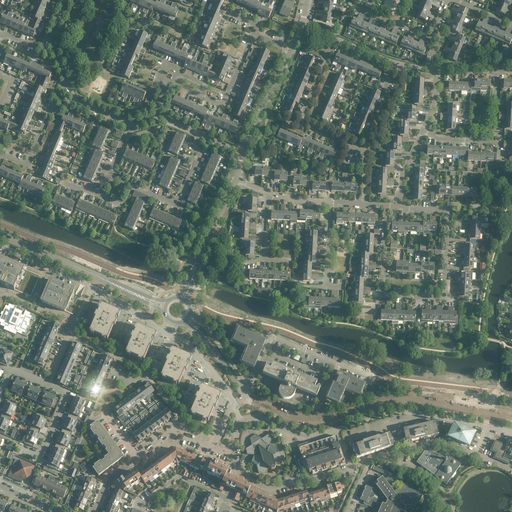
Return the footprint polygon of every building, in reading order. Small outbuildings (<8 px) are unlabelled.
[(143,0),(137,0),(134,8),(136,9),(138,5),(141,6),(143,0)] [(144,8),(143,12),(145,13),(150,1),(147,0),(143,0),(141,6),(144,8)] [(160,0),(160,2),(156,1),(155,3),(153,9),(159,11),(163,0),(160,0)] [(164,4),(166,0),(165,0),(163,0),(159,11),(164,13),(167,6),(164,4)] [(224,10),(225,8),(221,6),(222,3),(215,0),(214,0),(212,5),(224,10)] [(253,0),(250,0),(247,6),(253,9),(256,0),(254,0),(253,0)] [(261,6),(262,4),(258,2),(259,0),(256,0),(253,9),(258,11),(261,6)] [(285,0),(283,7),(291,10),(294,4),(290,2),(285,0)] [(425,0),(424,0),(422,5),(430,9),(432,6),(438,8),(439,6),(425,0)] [(500,6),(511,11),(511,8),(509,7),(510,4),(502,0),(500,6)] [(149,10),(152,11),(153,9),(155,3),(150,1),(145,13),(147,14),(149,10)] [(323,8),(332,10),(333,4),(318,1),(317,4),(324,5),(323,8)] [(34,5),(46,11),(49,5),(41,2),(40,5),(35,3),(34,5)] [(173,3),(171,7),(167,6),(164,13),(170,16),(175,4),(173,3)] [(175,9),(177,5),(175,4),(170,16),(175,18),(179,11),(175,9)] [(268,4),(266,4),(264,8),(261,6),(258,11),(257,14),(263,16),(268,4)] [(272,11),(268,10),(270,5),(268,4),(263,16),(268,18),(272,11)] [(36,13),(44,16),(46,11),(34,5),(34,8),(38,9),(36,13)] [(213,12),(215,13),(218,14),(219,10),(223,12),(224,10),(212,5),(210,11),(212,11),(213,12)] [(422,5),(420,11),(434,17),(435,15),(429,12),(430,9),(422,5)] [(511,11),(500,6),(497,12),(505,16),(507,12),(511,14),(511,11)] [(291,10),(283,7),(280,14),(288,17),(291,10)] [(452,8),(451,10),(465,16),(468,11),(460,7),(458,10),(452,8)] [(455,18),(463,22),(465,16),(451,10),(450,12),(456,15),(455,18)] [(434,17),(420,11),(417,17),(425,20),(427,17),(433,20),(434,17)] [(0,22),(6,25),(11,14),(8,13),(7,17),(3,15),(0,22)] [(28,13),(27,15),(30,16),(30,17),(34,18),(34,19),(36,19),(42,22),(44,16),(36,13),(35,16),(31,14),(31,15),(28,13)] [(224,23),(225,21),(221,19),(223,16),(218,14),(215,13),(213,18),(224,23)] [(329,22),(331,16),(315,13),(315,16),(321,17),(321,21),(329,22)] [(353,18),(350,26),(355,29),(362,14),(359,13),(357,20),(353,18)] [(11,14),(6,25),(11,27),(14,20),(11,18),(13,14),(11,14)] [(361,22),(364,15),(362,14),(355,29),(361,31),(365,23),(361,22)] [(14,20),(11,27),(17,30),(22,18),(20,17),(18,21),(14,20)] [(481,33),(487,18),(484,17),(482,23),(478,22),(475,30),(481,33)] [(22,32),(25,24),(22,23),(24,19),(22,18),(17,30),(22,32)] [(218,27),(219,24),(223,25),(224,23),(213,18),(210,24),(218,27)] [(371,18),(368,24),(365,23),(361,31),(367,34),(373,19),(371,18)] [(446,21),(460,28),(463,22),(455,18),(453,22),(447,19),(446,21)] [(486,35),(490,27),(487,26),(489,19),(487,18),(481,33),(486,35)] [(33,26),(32,30),(37,33),(42,22),(36,19),(33,26)] [(373,26),(375,20),(373,19),(367,34),(373,36),(376,28),(373,26)] [(446,21),(445,24),(451,26),(450,30),(458,33),(459,34),(460,34),(463,29),(460,28),(446,21)] [(210,24),(206,22),(205,24),(209,26),(208,29),(215,33),(218,27),(210,24)] [(492,38),(498,23),(496,22),(493,28),(490,27),(486,35),(492,38)] [(382,23),(379,29),(376,28),(373,36),(378,39),(384,24),(382,23)] [(498,40),(501,32),(498,30),(500,24),(498,23),(492,38),(498,40)] [(384,31),(386,28),(387,25),(384,24),(378,39),(384,41),(388,33),(384,31)] [(37,33),(32,30),(33,26),(31,25),(30,29),(27,34),(33,37),(34,35),(36,36),(37,33)] [(498,40),(503,43),(509,28),(507,27),(504,33),(501,32),(498,40)] [(393,28),(392,31),(391,34),(388,33),(384,41),(390,43),(396,29),(393,28)] [(509,28),(503,43),(509,45),(511,38),(511,36),(509,35),(511,29),(509,28)] [(200,31),(199,32),(200,32),(201,33),(213,38),(215,33),(208,29),(206,33),(202,31),(201,31),(200,31)] [(396,36),(398,30),(396,29),(390,43),(396,46),(399,38),(396,36)] [(147,34),(140,31),(137,37),(149,42),(150,40),(146,38),(147,34)] [(200,32),(199,34),(200,35),(205,37),(203,40),(211,44),(213,38),(201,33),(200,32)] [(406,48),(412,34),(409,33),(409,34),(406,32),(405,34),(408,35),(407,39),(404,38),(404,37),(403,37),(400,46),(406,48)] [(412,34),(406,48),(411,51),(415,42),(412,41),(414,35),(412,34)] [(449,36),(448,38),(463,44),(465,39),(457,35),(455,39),(449,36)] [(153,40),(152,42),(155,43),(153,48),(158,50),(163,39),(162,38),(158,36),(156,40),(156,41),(153,40)] [(143,46),(144,42),(148,44),(149,42),(137,37),(135,42),(143,46)] [(415,42),(411,51),(417,53),(423,39),(421,38),(418,44),(415,42)] [(453,43),(452,47),(460,50),(463,44),(448,38),(447,41),(453,43)] [(167,45),(164,44),(166,40),(163,39),(158,50),(164,53),(167,45)] [(426,40),(423,39),(417,53),(423,55),(426,47),(423,46),(426,40)] [(203,40),(202,44),(198,42),(197,44),(208,49),(211,44),(203,40)] [(144,53),(145,51),(141,49),(143,46),(135,42),(133,48),(144,53)] [(174,44),(172,43),(171,47),(167,45),(164,53),(169,55),(174,44)] [(178,50),(175,48),(177,45),(174,44),(169,55),(175,57),(178,50)] [(178,50),(175,57),(180,60),(185,48),(186,46),(185,45),(184,47),(182,51),(178,50)] [(444,47),(443,50),(458,56),(460,50),(452,47),(451,50),(444,47)] [(130,53),(135,56),(138,57),(139,53),(144,55),(144,53),(133,48),(130,53)] [(186,62),(187,60),(189,55),(186,53),(188,49),(185,48),(180,60),(186,62)] [(267,58),(270,52),(262,49),(260,55),(267,58)] [(130,53),(124,50),(123,53),(127,54),(126,58),(133,61),(135,56),(130,53)] [(458,56),(443,50),(442,52),(448,55),(447,58),(455,62),(458,56)] [(4,56),(1,61),(4,62),(9,65),(13,57),(7,54),(6,57),(4,56)] [(301,56),(300,58),(303,60),(304,57),(306,58),(304,61),(312,64),(314,59),(303,54),(302,56),(301,56)] [(337,54),(334,61),(337,63),(335,67),(334,71),(336,72),(337,68),(342,56),(337,54)] [(235,60),(227,57),(223,55),(222,58),(226,59),(224,63),(232,66),(235,60)] [(257,60),(265,63),(267,58),(260,55),(257,60)] [(337,68),(336,72),(338,73),(340,69),(341,65),(345,66),(348,58),(342,56),(337,68)] [(9,65),(15,67),(18,59),(13,57),(9,65)] [(194,58),(192,57),(190,61),(187,60),(186,62),(184,67),(189,69),(194,58)] [(124,61),(120,59),(119,62),(124,63),(124,64),(126,64),(131,67),(131,66),(133,61),(126,58),(124,61)] [(198,64),(195,63),(196,59),(194,58),(189,69),(195,72),(198,64)] [(346,72),(345,76),(347,76),(348,73),(353,61),(348,58),(345,66),(348,68),(346,72)] [(18,59),(15,67),(20,69),(24,62),(18,59)] [(198,64),(195,72),(200,74),(205,62),(206,61),(207,59),(205,59),(203,62),(202,66),(198,64)] [(255,66),(262,69),(265,63),(257,60),(255,66)] [(30,71),(29,75),(31,76),(36,64),(30,61),(29,64),(27,69),(30,71)] [(205,62),(200,74),(206,76),(208,71),(209,69),(206,68),(208,63),(208,61),(206,61),(205,62)] [(303,64),(299,63),(298,65),(302,67),(304,68),(310,70),(312,64),(304,61),(303,64)] [(359,63),(353,61),(348,73),(351,74),(352,69),(356,71),(357,68),(359,63)] [(366,63),(360,61),(359,63),(357,68),(360,70),(358,74),(361,75),(366,63)] [(20,69),(26,72),(27,69),(29,64),(24,62),(20,69)] [(224,63),(223,66),(219,64),(218,67),(222,68),(230,72),(232,66),(224,63)] [(371,65),(366,63),(361,75),(363,76),(364,72),(368,73),(371,65)] [(33,77),(35,72),(38,74),(41,66),(36,64),(31,76),(33,77)] [(131,67),(126,64),(123,70),(131,73),(133,68),(131,66),(131,67)] [(371,65),(368,73),(373,75),(377,68),(371,65)] [(255,66),(252,71),(260,75),(262,69),(255,66)] [(310,76),(312,71),(310,70),(304,68),(302,73),(310,76)] [(379,78),(382,70),(377,68),(373,75),(379,78)] [(123,70),(122,73),(118,72),(117,74),(128,79),(131,73),(123,70)] [(250,70),(247,76),(255,79),(257,76),(259,77),(263,79),(264,76),(260,75),(252,71),(250,70)] [(46,77),(51,79),(52,76),(51,76),(51,74),(46,71),(42,80),(44,81),(46,77)] [(208,71),(206,76),(217,81),(219,76),(215,74),(208,71)] [(217,81),(220,82),(221,81),(223,82),(225,76),(216,72),(215,74),(219,76),(217,81)] [(307,82),(310,76),(302,73),(301,76),(296,75),(296,77),(307,82)] [(344,77),(337,74),(334,80),(342,83),(344,77)] [(257,86),(258,84),(254,83),(255,79),(247,76),(245,82),(257,86)] [(425,76),(418,76),(418,79),(416,79),(415,86),(423,86),(423,82),(425,82),(425,76)] [(37,86),(38,87),(46,90),(51,79),(46,77),(44,81),(42,86),(38,84),(37,86)] [(305,87),(307,82),(296,77),(295,79),(299,81),(297,84),(305,87)] [(471,85),(471,90),(480,91),(480,88),(481,80),(477,80),(477,79),(471,79),(471,83),(471,85)] [(484,79),(484,80),(481,80),(480,88),(487,89),(487,86),(490,86),(490,80),(484,79)] [(506,79),(500,79),(500,85),(503,86),(503,88),(510,89),(510,81),(506,80),(506,79)] [(332,85),(340,88),(342,83),(334,80),(332,85)] [(449,81),(446,81),(445,88),(448,88),(448,91),(455,91),(455,82),(453,82),(453,83),(449,83),(449,81)] [(250,90),(252,87),(256,89),(257,86),(245,82),(243,87),(250,90)] [(470,93),(471,85),(471,83),(465,82),(465,83),(461,83),(461,91),(467,92),(467,93),(470,93)] [(124,93),(122,97),(124,98),(129,86),(123,84),(120,91),(124,93)] [(303,93),(305,87),(297,84),(296,88),(292,86),(291,88),(303,93)] [(330,91),(337,94),(340,88),(332,85),(330,91)] [(126,99),(128,95),(131,96),(135,89),(129,86),(124,98),(126,99)] [(36,92),(44,96),(46,90),(38,87),(36,92)] [(240,92),(243,93),(248,96),(250,90),(243,87),(240,92)] [(290,90),(294,92),(293,95),(300,98),(303,93),(291,88),(290,90)] [(135,98),(133,102),(135,103),(140,91),(135,89),(131,96),(135,98)] [(378,99),(381,93),(373,90),(372,93),(367,91),(366,93),(378,99)] [(137,104),(139,99),(142,101),(146,93),(140,91),(135,103),(137,104)] [(335,99),(337,100),(338,98),(336,97),(337,94),(330,91),(327,96),(330,97),(335,100),(335,99)] [(34,98),(41,101),(44,96),(36,92),(34,98)] [(250,99),(254,101),(255,99),(250,97),(248,96),(243,93),(241,99),(248,102),(250,99)] [(366,93),(366,96),(370,97),(368,101),(376,104),(378,99),(366,93)] [(295,103),(298,104),(300,98),(293,95),(290,101),(295,103)] [(175,105),(173,109),(176,110),(180,98),(175,96),(172,103),(175,105)] [(335,106),(337,100),(335,99),(335,100),(330,97),(327,103),(335,106)] [(31,104),(39,107),(41,101),(34,98),(31,104)] [(178,111),(179,107),(183,108),(186,100),(180,98),(176,110),(178,111)] [(284,98),(283,100),(287,102),(285,105),(293,108),(295,103),(290,101),(288,100),(284,98)] [(337,102),(338,102),(336,110),(345,113),(347,106),(352,108),(353,107),(350,106),(351,102),(339,98),(337,102)] [(414,104),(417,105),(417,108),(423,108),(424,102),(422,102),(423,98),(415,98),(414,104)] [(241,99),(238,105),(250,110),(252,110),(253,108),(251,107),(247,106),(248,102),(241,99)] [(186,110),(184,114),(187,115),(191,103),(186,100),(183,108),(186,110)] [(360,102),(359,103),(362,104),(374,110),(376,104),(368,101),(367,104),(363,102),(362,103),(360,102)] [(447,102),(447,107),(448,108),(448,111),(456,112),(456,106),(458,106),(458,102),(454,102),(447,102)] [(29,103),(27,108),(29,109),(34,111),(37,112),(39,107),(31,104),(29,103)] [(187,115),(184,120),(187,121),(187,119),(186,119),(188,115),(189,116),(190,111),(194,113),(197,105),(191,103),(187,115)] [(335,106),(327,103),(325,108),(333,112),(335,106)] [(369,114),(371,115),(374,110),(362,104),(361,107),(365,108),(364,112),(363,112),(369,114)] [(197,114),(195,118),(198,119),(202,108),(197,105),(194,113),(197,114)] [(243,113),(245,110),(249,112),(250,110),(238,105),(236,110),(243,113)] [(280,107),(279,109),(288,113),(287,115),(289,116),(290,114),(291,114),(293,108),(285,105),(284,109),(280,107)] [(29,109),(26,108),(24,114),(32,117),(34,111),(29,109)] [(201,116),(205,118),(206,115),(208,110),(202,108),(198,119),(200,120),(201,116)] [(333,112),(325,108),(323,114),(330,117),(333,112)] [(245,121),(246,119),(242,117),(243,113),(236,110),(233,116),(245,121)] [(364,112),(361,111),(360,114),(355,112),(355,114),(366,120),(369,114),(363,112),(364,112)] [(63,118),(61,117),(60,120),(65,123),(67,123),(71,114),(69,113),(67,117),(64,116),(63,118)] [(415,114),(407,113),(405,113),(404,120),(410,120),(409,123),(416,123),(416,118),(415,118),(415,114)] [(29,122),(32,117),(24,114),(22,119),(29,122)] [(215,125),(220,127),(225,115),(223,114),(221,119),(218,117),(217,120),(215,125)] [(323,114),(320,119),(328,123),(330,117),(323,114)] [(355,114),(354,117),(358,118),(356,122),(364,125),(366,120),(355,114)] [(206,124),(204,128),(207,129),(211,117),(206,115),(205,118),(203,123),(206,124)] [(225,115),(220,127),(226,129),(229,122),(226,120),(227,116),(225,115)] [(210,126),(214,127),(215,125),(217,120),(211,117),(207,129),(209,130),(210,126)] [(21,121),(23,122),(22,126),(31,130),(32,127),(28,126),(29,122),(22,119),(21,121)] [(229,122),(226,129),(231,132),(236,120),(234,119),(233,123),(229,122)] [(60,120),(55,131),(61,133),(65,123),(60,120)] [(236,120),(231,132),(237,134),(240,127),(237,125),(239,121),(236,120)] [(7,131),(8,128),(10,123),(5,121),(1,128),(7,131)] [(72,128),(75,130),(73,134),(75,135),(80,123),(75,121),(72,128)] [(356,122),(355,125),(351,123),(350,125),(362,131),(364,125),(356,122)] [(10,123),(8,128),(16,132),(13,138),(16,140),(19,133),(21,128),(10,123)] [(75,135),(77,136),(79,132),(83,133),(86,125),(80,123),(75,135)] [(446,127),(445,133),(452,134),(452,130),(455,130),(455,131),(457,131),(457,124),(447,124),(447,127),(446,127)] [(350,125),(349,128),(353,129),(352,133),(359,136),(362,131),(350,125)] [(26,130),(30,132),(31,130),(22,126),(21,128),(19,133),(22,134),(23,133),(25,133),(26,130)] [(107,136),(109,131),(100,127),(98,132),(107,136)] [(400,135),(402,136),(402,139),(409,139),(409,133),(408,133),(408,129),(400,129),(400,135)] [(280,130),(277,137),(282,140),(286,132),(280,130)] [(63,134),(61,133),(55,131),(53,137),(60,140),(63,134)] [(105,141),(107,136),(98,132),(96,137),(105,141)] [(174,137),(183,141),(185,136),(176,132),(174,137)] [(291,134),(286,132),(282,140),(288,142),(291,134)] [(299,147),(298,148),(300,149),(302,145),(305,147),(310,137),(307,136),(307,138),(303,137),(304,134),(302,133),(301,136),(303,137),(302,139),(299,147)] [(297,137),(291,134),(288,142),(293,144),(297,137)] [(60,140),(53,137),(50,142),(58,145),(60,140)] [(103,145),(105,141),(96,137),(93,141),(103,145)] [(174,137),(172,142),(181,146),(183,141),(174,137)] [(293,144),(299,147),(302,139),(297,137),(293,144)] [(309,148),(307,152),(309,153),(314,141),(311,140),(312,138),(310,137),(305,147),(309,148)] [(91,146),(101,150),(103,145),(93,141),(91,146)] [(311,154),(313,150),(316,151),(321,142),(318,141),(318,143),(314,141),(309,153),(311,154)] [(48,148),(56,151),(58,145),(50,142),(48,148)] [(172,142),(170,147),(179,151),(181,146),(172,142)] [(320,153),(318,157),(320,158),(325,146),(322,145),(323,143),(321,142),(316,151),(320,153)] [(390,154),(401,154),(402,149),(401,148),(401,145),(393,144),(393,145),(391,145),(390,154)] [(322,159),(324,155),(327,156),(332,147),(329,146),(329,148),(325,146),(320,158),(322,159)] [(179,151),(170,147),(168,151),(177,155),(179,151)] [(331,158),(329,162),(331,163),(336,151),(333,149),(334,147),(332,147),(327,156),(331,158)] [(465,154),(468,154),(467,161),(474,161),(474,153),(471,153),(471,152),(468,151),(468,147),(465,147),(465,154)] [(48,148),(46,153),(48,154),(53,157),(53,156),(56,151),(48,148)] [(126,149),(122,158),(127,160),(131,151),(126,149)] [(104,154),(95,150),(93,154),(102,158),(104,154)] [(132,162),(136,153),(131,151),(127,160),(132,162)] [(137,164),(141,155),(136,153),(132,162),(137,164)] [(210,158),(219,162),(221,157),(212,153),(210,158)] [(487,154),(486,162),(486,164),(487,164),(487,163),(492,163),(492,164),(493,164),(494,164),(495,164),(495,163),(496,163),(497,153),(491,153),(490,154),(487,154)] [(48,154),(46,160),(53,163),(55,160),(59,162),(60,159),(53,156),(53,157),(48,154)] [(100,163),(102,158),(93,154),(90,159),(100,163)] [(137,164),(141,166),(146,157),(141,155),(137,164)] [(146,157),(141,166),(146,169),(150,159),(146,157)] [(178,166),(180,161),(170,157),(168,161),(178,166)] [(217,166),(219,162),(210,158),(208,162),(217,166)] [(98,168),(100,163),(90,159),(88,164),(98,168)] [(146,169),(151,171),(155,161),(150,159),(146,169)] [(46,160),(44,165),(55,170),(57,171),(58,169),(56,169),(56,168),(52,167),(53,163),(46,160)] [(385,166),(388,166),(388,170),(394,170),(395,164),(393,164),(394,160),(386,160),(385,166)] [(166,166),(176,170),(178,166),(168,161),(166,166)] [(215,171),(217,166),(208,162),(206,167),(215,171)] [(96,173),(98,168),(88,164),(86,169),(92,171),(96,173)] [(261,176),(262,168),(262,165),(255,164),(255,165),(254,165),(253,165),(253,166),(252,166),(252,167),(252,177),(258,177),(258,176),(261,176)] [(42,169),(40,168),(39,170),(49,174),(50,171),(54,173),(55,170),(44,165),(42,169)] [(166,166),(164,171),(174,175),(176,170),(166,166)] [(414,166),(414,172),(415,172),(415,175),(423,176),(423,169),(420,169),(421,166),(414,166)] [(213,176),(215,171),(206,167),(204,172),(213,176)] [(271,175),(271,171),(268,171),(268,168),(262,168),(261,176),(265,176),(265,177),(271,178),(271,175)] [(7,169),(3,177),(9,179),(12,171),(7,169)] [(94,177),(96,173),(92,171),(86,169),(84,174),(92,177),(94,177)] [(51,182),(52,179),(47,178),(49,174),(39,170),(38,172),(40,173),(39,177),(51,182)] [(12,171),(9,179),(14,182),(18,174),(12,171)] [(174,175),(164,171),(162,176),(172,180),(174,175)] [(211,181),(213,176),(204,172),(202,177),(211,181)] [(281,173),(274,172),(274,175),(271,175),(271,178),(271,181),(277,182),(277,181),(280,181),(281,173)] [(290,180),(290,176),(287,176),(287,173),(281,173),(280,181),(284,181),(284,182),(290,182),(290,180)] [(22,179),(23,176),(18,174),(14,182),(20,184),(22,179)] [(92,182),(94,177),(92,177),(84,174),(82,178),(92,182)] [(20,189),(21,187),(24,189),(29,177),(27,176),(26,180),(22,179),(20,184),(18,188),(20,189)] [(172,180),(162,176),(160,180),(170,185),(172,180)] [(290,176),(290,180),(290,182),(290,186),(296,187),(296,186),(299,186),(300,178),(300,176),(290,176)] [(33,183),(30,182),(32,178),(29,177),(24,189),(28,190),(27,192),(29,193),(33,183)] [(211,181),(202,177),(200,182),(209,186),(211,181)] [(309,185),(309,181),(306,181),(306,178),(300,178),(299,186),(303,186),(303,187),(309,187),(309,185)] [(158,185),(168,189),(170,185),(160,180),(158,185)] [(41,182),(38,181),(37,185),(33,183),(29,193),(31,194),(32,192),(36,193),(41,182)] [(190,182),(194,184),(192,187),(202,191),(204,186),(191,181),(190,182)] [(319,183),(318,191),(322,191),(322,192),(328,192),(328,182),(329,181),(325,181),(325,183),(319,183)] [(328,182),(328,192),(334,193),(334,192),(338,192),(338,184),(338,182),(338,181),(329,181),(328,182)] [(41,182),(36,193),(39,195),(38,197),(37,199),(39,200),(40,198),(44,188),(41,187),(43,182),(41,182)] [(319,183),(312,182),(312,185),(309,185),(309,187),(309,191),(315,192),(315,191),(318,191),(319,183)] [(360,187),(357,187),(357,185),(350,184),(350,192),(354,193),(354,194),(360,194),(360,187)] [(192,187),(191,190),(187,189),(187,190),(200,196),(202,191),(192,187)] [(445,195),(445,187),(439,187),(439,190),(436,189),(435,196),(441,196),(441,195),(445,195)] [(377,194),(380,194),(380,198),(386,198),(387,192),(386,192),(386,188),(378,188),(377,194)] [(470,189),(470,197),(474,197),(473,198),(479,198),(480,192),(477,191),(477,189),(470,189)] [(188,196),(198,200),(200,196),(187,190),(186,192),(190,193),(188,196)] [(52,203),(57,206),(61,196),(56,194),(52,203)] [(256,205),(256,202),(257,202),(258,196),(251,195),(251,198),(248,198),(248,205),(256,205)] [(57,206),(61,208),(66,198),(61,196),(57,206)] [(134,203),(143,207),(145,202),(143,201),(141,200),(138,199),(135,198),(132,196),(131,198),(135,200),(134,203)] [(196,205),(198,200),(188,196),(187,200),(183,198),(183,200),(196,205)] [(61,208),(66,210),(70,200),(66,198),(61,208)] [(75,209),(80,211),(84,201),(79,199),(75,209)] [(70,200),(66,210),(71,212),(75,202),(70,200)] [(80,211),(85,213),(89,203),(84,201),(80,211)] [(90,215),(94,205),(89,203),(85,213),(90,215)] [(128,206),(141,212),(143,207),(134,203),(132,206),(129,204),(128,206)] [(94,217),(98,207),(94,205),(90,215),(94,217)] [(257,215),(257,209),(256,209),(256,205),(248,205),(248,211),(250,211),(250,214),(257,215)] [(130,212),(139,216),(141,212),(128,206),(127,207),(131,209),(130,212)] [(99,219),(103,209),(98,207),(94,217),(99,219)] [(153,208),(149,218),(154,220),(158,210),(153,208)] [(104,221),(108,212),(103,209),(99,219),(104,221)] [(297,209),(296,221),(306,222),(306,219),(306,211),(302,211),(303,210),(297,209)] [(154,220),(159,222),(163,212),(158,210),(154,220)] [(277,212),(274,212),(274,211),(268,210),(268,217),(271,217),(271,220),(277,220),(277,212)] [(108,223),(112,214),(108,212),(104,221),(108,223)] [(124,215),(137,221),(139,216),(130,212),(128,215),(125,214),(124,215)] [(163,212),(159,222),(163,224),(168,214),(163,212)] [(343,214),(339,214),(339,213),(333,212),(333,219),(336,219),(336,224),(342,224),(343,222),(343,214)] [(113,225),(117,216),(112,214),(108,223),(113,225)] [(163,224),(168,226),(172,216),(168,214),(163,224)] [(367,223),(367,226),(374,226),(374,223),(374,221),(377,221),(378,214),(372,214),(372,215),(368,215),(367,223)] [(135,226),(137,221),(124,215),(123,217),(127,218),(125,221),(135,226)] [(168,226),(173,228),(177,219),(172,216),(168,226)] [(178,230),(182,221),(177,219),(173,228),(178,230)] [(135,226),(125,221),(124,225),(120,223),(120,225),(133,230),(135,226)] [(465,233),(465,235),(470,236),(470,242),(476,242),(476,239),(479,240),(480,234),(465,233)] [(243,239),(243,242),(246,242),(246,249),(254,249),(254,246),(255,246),(255,240),(249,240),(243,239)] [(470,242),(470,245),(465,245),(464,248),(459,248),(459,251),(474,251),(474,245),(476,246),(476,242),(470,242)] [(245,255),(248,255),(248,259),(254,259),(255,253),(254,253),(254,249),(246,249),(245,255)] [(0,284),(14,290),(14,289),(31,297),(39,275),(24,269),(25,269),(14,264),(12,264),(11,263),(0,258),(0,284)] [(458,262),(458,264),(464,265),(463,271),(469,271),(469,268),(473,269),(473,263),(458,262)] [(256,279),(256,271),(252,271),(252,270),(246,270),(246,276),(249,276),(249,279),(256,279)] [(454,277),(454,279),(469,280),(472,280),(472,273),(469,273),(469,271),(463,271),(463,274),(460,274),(460,277),(454,277)] [(287,278),(290,278),(290,272),(285,272),(284,273),(281,273),(280,281),(287,281),(287,278)] [(50,280),(45,278),(36,299),(41,301),(65,312),(65,311),(73,314),(80,297),(76,294),(77,292),(74,290),(67,287),(67,286),(64,284),(63,284),(62,285),(50,280)] [(306,296),(305,309),(315,309),(315,306),(315,298),(311,298),(312,297),(306,296)] [(354,303),(357,303),(356,306),(363,307),(363,301),(362,301),(362,297),(354,297),(354,303)] [(12,311),(14,306),(9,304),(8,307),(6,306),(3,313),(2,312),(0,315),(2,315),(0,318),(0,322),(1,323),(0,325),(5,327),(4,330),(15,335),(16,332),(21,334),(22,332),(24,333),(27,326),(28,327),(29,324),(28,324),(31,317),(29,316),(30,313),(25,311),(23,316),(12,311)] [(101,339),(105,340),(105,339),(107,340),(113,325),(115,326),(117,321),(115,320),(117,317),(118,318),(120,313),(119,312),(110,308),(101,304),(101,305),(100,304),(97,309),(99,310),(97,313),(96,312),(94,317),(95,318),(89,332),(91,333),(90,334),(94,336),(94,334),(102,337),(101,339)] [(377,316),(377,322),(380,322),(380,320),(386,320),(387,305),(384,305),(384,311),(381,311),(380,316),(377,316)] [(418,319),(421,319),(421,323),(427,323),(428,306),(425,305),(425,311),(421,311),(421,313),(418,312),(418,319)] [(418,312),(412,312),(412,307),(410,307),(409,322),(415,322),(415,318),(418,319),(418,312)] [(450,322),(449,324),(457,325),(458,316),(456,316),(456,312),(453,312),(453,307),(450,307),(450,322)] [(51,322),(48,327),(58,331),(57,331),(58,329),(60,326),(51,322)] [(127,355),(130,357),(131,355),(138,358),(138,360),(141,361),(142,360),(143,361),(149,346),(151,347),(153,342),(152,341),(153,338),(154,339),(156,334),(155,333),(146,329),(137,325),(137,326),(136,325),(134,330),(135,331),(134,334),(132,333),(130,338),(131,339),(125,353),(127,354),(127,355)] [(56,334),(58,331),(48,327),(46,332),(56,336),(55,336),(56,334)] [(265,341),(263,340),(260,339),(238,329),(232,342),(247,348),(241,363),(254,369),(261,350),(262,351),(263,351),(263,350),(262,349),(265,341)] [(54,339),(56,336),(46,332),(44,337),(53,341),(54,341),(53,341),(53,339),(54,339)] [(52,344),(53,341),(44,337),(42,342),(51,346),(51,345),(51,344),(52,344)] [(51,347),(51,346),(42,342),(40,347),(49,351),(50,348),(50,346),(51,347)] [(71,347),(70,347),(80,351),(82,346),(73,342),(71,345),(72,346),(71,347)] [(3,347),(0,353),(0,355),(10,360),(13,354),(8,352),(9,349),(3,347)] [(49,352),(49,351),(40,347),(38,352),(47,356),(48,353),(48,351),(49,352)] [(68,352),(77,356),(80,351),(70,347),(69,350),(70,351),(69,352),(68,352)] [(173,383),(176,385),(177,384),(178,384),(185,370),(186,371),(188,366),(187,365),(188,362),(189,363),(191,358),(190,357),(181,353),(172,349),(171,349),(169,354),(170,354),(169,357),(167,357),(165,362),(167,362),(160,377),(162,377),(162,379),(165,380),(166,379),(173,382),(173,383)] [(47,357),(47,356),(38,352),(36,357),(45,361),(46,358),(45,358),(46,356),(47,357)] [(66,357),(75,361),(77,356),(68,352),(67,355),(68,356),(67,357),(66,357)] [(101,354),(99,359),(101,360),(110,364),(109,363),(110,362),(111,362),(112,359),(103,355),(101,354)] [(0,363),(7,367),(10,360),(0,355),(0,363)] [(45,362),(45,361),(36,357),(33,362),(43,366),(44,363),(43,363),(44,361),(45,362)] [(64,362),(73,366),(75,361),(66,357),(65,360),(66,361),(65,362),(64,362)] [(99,359),(97,364),(99,365),(108,369),(107,368),(108,367),(109,367),(110,364),(101,360),(99,359)] [(62,367),(71,371),(73,366),(64,362),(64,363),(65,363),(64,364),(63,364),(62,367)] [(296,373),(295,374),(295,375),(293,374),(293,372),(272,363),(270,369),(268,368),(269,367),(269,366),(269,365),(268,365),(267,364),(266,365),(262,374),(282,382),(279,389),(279,390),(279,391),(279,392),(279,393),(279,394),(280,395),(280,396),(281,397),(282,398),(283,398),(284,399),(285,399),(286,399),(287,399),(288,399),(289,399),(290,399),(290,398),(291,398),(292,397),(293,396),(293,395),(296,388),(316,397),(320,389),(320,388),(320,387),(319,387),(319,386),(318,386),(317,387),(316,389),(314,388),(317,382),(296,373)] [(106,372),(108,369),(99,365),(96,370),(106,374),(105,373),(106,372)] [(60,372),(69,376),(71,371),(62,367),(62,368),(62,369),(61,369),(60,372)] [(103,377),(104,377),(106,374),(96,370),(94,375),(103,379),(104,379),(103,378),(103,377)] [(58,377),(67,381),(69,376),(60,372),(60,373),(60,374),(59,374),(58,377)] [(365,384),(343,374),(338,372),(326,400),(331,402),(338,405),(345,390),(360,397),(365,384)] [(102,379),(103,380),(103,379),(94,375),(92,380),(101,384),(103,381),(102,381),(102,379)] [(57,379),(55,382),(65,386),(68,387),(70,382),(67,381),(58,377),(57,378),(58,378),(58,379),(57,379)] [(16,393),(21,383),(18,381),(18,382),(13,380),(9,389),(16,393)] [(100,384),(101,385),(101,384),(92,380),(90,385),(99,389),(100,386),(100,384)] [(21,383),(16,393),(15,394),(21,396),(21,395),(24,396),(28,387),(23,385),(23,384),(21,383)] [(145,387),(144,386),(144,387),(150,395),(154,391),(148,383),(145,385),(146,386),(145,387)] [(98,389),(99,389),(90,385),(88,390),(97,394),(98,391),(98,389)] [(202,420),(206,422),(206,421),(208,421),(214,407),(215,408),(217,403),(216,402),(217,399),(219,400),(221,395),(220,394),(211,390),(202,386),(200,386),(198,391),(199,391),(198,394),(197,394),(195,399),(196,399),(190,414),(192,414),(191,416),(195,417),(195,416),(203,419),(202,420)] [(32,389),(28,387),(24,396),(31,399),(36,389),(33,388),(32,389)] [(140,390),(139,390),(145,398),(146,399),(151,396),(150,395),(144,387),(141,389),(140,390)] [(38,390),(36,389),(31,399),(39,402),(43,393),(38,391),(38,390)] [(96,394),(97,394),(88,390),(86,395),(95,399),(96,396),(95,396),(96,394)] [(135,393),(141,401),(145,398),(139,390),(137,392),(137,393),(136,393),(135,393)] [(47,395),(43,393),(39,402),(46,405),(51,395),(48,394),(47,395)] [(131,396),(137,404),(141,401),(135,393),(132,395),(133,396),(132,397),(131,396)] [(53,397),(51,395),(46,405),(54,409),(58,399),(53,397)] [(73,403),(74,403),(83,407),(84,406),(86,399),(77,395),(75,400),(74,400),(73,403)] [(129,398),(126,400),(132,408),(137,404),(131,396),(130,397),(131,397),(129,398)] [(125,401),(122,403),(128,411),(129,413),(134,410),(132,408),(126,400),(126,401),(125,401)] [(5,405),(4,408),(14,412),(17,405),(8,401),(6,406),(5,405)] [(83,407),(74,403),(73,403),(73,404),(72,404),(71,407),(72,407),(71,408),(81,412),(83,407)] [(121,405),(120,404),(118,406),(124,414),(128,411),(122,403),(121,403),(122,404),(121,405)] [(125,416),(124,414),(118,406),(117,406),(118,407),(116,408),(116,407),(113,409),(118,416),(117,417),(119,420),(125,416)] [(3,411),(1,416),(11,420),(14,412),(4,408),(2,411),(3,411)] [(81,412),(71,408),(69,411),(70,411),(68,416),(78,420),(81,412)] [(173,417),(167,409),(163,412),(169,420),(169,419),(170,418),(170,419),(173,417)] [(166,422),(169,420),(163,412),(158,416),(164,424),(165,423),(164,423),(166,422)] [(34,421),(44,425),(45,422),(44,422),(46,417),(37,413),(34,421)] [(0,424),(7,427),(11,420),(1,416),(0,419),(0,424)] [(65,420),(64,423),(74,427),(78,420),(68,416),(66,420),(65,420)] [(161,425),(162,426),(164,424),(158,416),(154,419),(160,427),(161,427),(160,426),(161,425)] [(157,428),(157,429),(160,427),(154,419),(150,422),(156,430),(156,429),(157,428)] [(30,428),(40,432),(42,428),(44,425),(34,421),(30,428)] [(105,431),(101,426),(97,421),(90,427),(91,429),(90,430),(95,436),(96,435),(97,437),(105,431)] [(155,430),(156,430),(150,422),(145,425),(151,433),(154,431),(155,430)] [(414,426),(414,427),(403,429),(406,442),(438,435),(437,429),(438,429),(438,427),(437,427),(435,422),(419,425),(419,424),(418,424),(417,423),(416,423),(415,424),(414,424),(414,425),(414,426)] [(64,426),(62,431),(71,435),(74,427),(64,423),(63,426),(64,426)] [(462,427),(462,428),(454,424),(448,436),(456,440),(456,441),(460,443),(461,442),(469,445),(474,433),(466,429),(466,428),(465,427),(464,427),(463,427),(462,427)] [(151,433),(145,425),(141,429),(147,437),(150,435),(149,434),(151,433),(151,434),(151,433)] [(27,436),(37,440),(38,437),(40,432),(30,428),(27,436)] [(147,437),(141,429),(137,432),(143,440),(145,438),(145,437),(146,436),(147,437)] [(58,438),(68,442),(71,435),(62,431),(60,435),(59,435),(58,438)] [(113,441),(105,431),(97,437),(99,439),(98,440),(102,446),(103,445),(105,447),(113,441)] [(142,439),(142,440),(143,440),(137,432),(132,435),(138,443),(141,441),(141,440),(142,439)] [(279,454),(279,453),(278,453),(277,446),(276,445),(276,446),(275,445),(275,446),(274,445),(273,446),(274,446),(273,446),(273,445),(272,445),(272,446),(271,445),(271,446),(270,445),(269,445),(272,439),(268,436),(266,439),(264,437),(261,439),(261,438),(261,439),(260,439),(260,438),(259,437),(258,436),(257,435),(257,436),(257,435),(256,435),(256,434),(250,438),(250,439),(249,439),(250,440),(251,441),(250,441),(251,442),(250,442),(251,443),(251,444),(251,443),(251,444),(252,444),(251,445),(252,445),(246,449),(247,455),(254,455),(254,456),(253,456),(254,457),(253,457),(253,458),(252,458),(253,459),(252,459),(252,460),(252,461),(251,461),(251,462),(257,467),(256,467),(257,468),(258,469),(257,469),(258,470),(257,471),(258,471),(258,472),(258,471),(258,472),(258,473),(266,474),(268,469),(269,469),(269,468),(271,470),(274,470),(275,467),(275,465),(275,464),(276,464),(281,464),(284,457),(283,457),(283,456),(282,456),(282,455),(281,455),(281,454),(281,455),(280,455),(280,454),(279,454)] [(393,446),(391,441),(393,441),(392,439),(391,439),(389,434),(373,439),(373,438),(372,437),(371,437),(370,437),(369,437),(369,438),(368,438),(368,439),(368,440),(352,446),(354,451),(353,451),(353,453),(355,453),(356,458),(393,446)] [(24,443),(33,447),(35,442),(36,443),(37,440),(27,436),(24,443)] [(336,436),(333,437),(308,445),(307,443),(298,446),(301,455),(294,457),(298,472),(303,470),(312,475),(345,464),(336,436)] [(68,442),(58,438),(57,441),(58,441),(56,446),(65,450),(66,447),(67,448),(70,443),(68,442)] [(511,440),(511,442),(506,440),(504,445),(494,440),(490,451),(495,453),(493,458),(508,465),(510,460),(511,460),(511,440)] [(122,454),(113,441),(105,447),(106,449),(105,450),(109,454),(121,456),(122,454)] [(52,453),(62,457),(65,450),(56,446),(54,450),(53,450),(51,453),(52,453)] [(173,462),(174,463),(177,462),(175,450),(175,447),(167,453),(173,462)] [(177,462),(180,462),(180,461),(185,451),(175,447),(175,450),(177,462)] [(453,477),(455,474),(455,472),(457,469),(461,465),(449,456),(447,460),(447,459),(446,459),(445,459),(439,455),(437,457),(427,450),(426,451),(424,451),(416,462),(420,466),(421,466),(435,476),(434,477),(446,485),(449,480),(451,477),(452,478),(453,477)] [(186,452),(185,451),(180,461),(185,463),(188,455),(185,454),(186,452)] [(50,458),(59,463),(59,462),(62,457),(52,453),(51,454),(50,457),(50,458)] [(165,454),(166,456),(164,458),(169,465),(173,462),(167,453),(165,454)] [(121,456),(109,454),(104,458),(105,459),(103,460),(109,468),(121,459),(121,456)] [(192,454),(191,456),(188,455),(185,463),(189,465),(194,455),(192,454)] [(195,458),(196,456),(194,455),(189,465),(194,467),(198,459),(195,458)] [(59,463),(50,458),(49,458),(48,461),(49,461),(47,466),(56,470),(57,468),(59,468),(61,463),(59,462),(59,463)] [(164,458),(161,460),(160,458),(159,459),(165,468),(169,465),(164,458)] [(201,460),(198,459),(194,467),(199,469),(200,467),(201,464),(203,459),(201,458),(201,460)] [(23,478),(27,479),(33,467),(15,459),(8,477),(22,483),(23,481),(22,480),(23,478)] [(159,459),(157,460),(158,462),(156,464),(161,471),(165,468),(159,459)] [(203,459),(201,464),(200,467),(204,469),(204,467),(208,469),(208,471),(212,473),(211,475),(219,478),(220,476),(224,478),(222,483),(219,482),(216,489),(222,491),(225,486),(228,487),(235,490),(232,499),(237,501),(240,494),(238,493),(239,490),(243,492),(242,493),(246,495),(247,495),(249,490),(249,489),(250,487),(242,483),(243,482),(244,483),(245,480),(240,478),(239,481),(232,478),(229,476),(231,472),(227,470),(227,472),(216,467),(217,464),(219,465),(220,462),(218,461),(217,463),(212,461),(211,462),(203,459)] [(98,476),(104,472),(109,468),(103,460),(101,462),(100,461),(94,465),(95,467),(93,468),(98,476)] [(152,464),(150,465),(157,474),(159,476),(163,473),(161,471),(156,464),(153,466),(152,464)] [(373,470),(388,476),(394,479),(397,476),(387,472),(388,468),(378,464),(376,467),(374,466),(373,470)] [(149,466),(150,468),(148,470),(153,477),(157,474),(150,465),(149,466)] [(144,470),(142,471),(149,480),(151,482),(155,479),(153,477),(148,470),(145,472),(144,470)] [(141,478),(145,483),(149,480),(142,471),(141,472),(142,474),(139,476),(141,478)] [(121,489),(122,488),(124,490),(130,486),(131,487),(138,482),(137,481),(141,478),(139,476),(137,472),(124,481),(121,477),(119,478),(120,479),(118,481),(117,479),(114,482),(112,485),(121,489)] [(53,494),(57,485),(59,479),(50,475),(48,480),(47,480),(44,489),(47,491),(46,493),(49,495),(50,492),(53,494)] [(40,488),(44,489),(47,480),(37,476),(33,485),(37,486),(36,489),(39,490),(40,488)] [(85,476),(82,481),(86,482),(95,486),(96,484),(94,483),(96,480),(88,477),(85,476)] [(398,511),(399,510),(402,511),(404,511),(406,509),(408,510),(409,507),(411,508),(412,505),(414,505),(415,502),(417,503),(418,500),(420,501),(422,496),(420,495),(422,491),(413,488),(412,487),(413,484),(407,481),(405,483),(407,485),(396,493),(397,494),(396,495),(382,477),(378,480),(376,476),(372,478),(373,479),(369,482),(367,486),(366,486),(360,500),(366,503),(367,500),(369,501),(370,499),(371,499),(372,497),(373,498),(374,495),(377,497),(377,498),(379,499),(378,500),(380,501),(379,504),(382,505),(379,511),(398,511)] [(91,491),(92,488),(94,488),(95,486),(86,482),(83,487),(91,491)] [(337,493),(342,491),(341,489),(344,488),(342,482),(334,484),(337,493)] [(334,484),(326,487),(327,489),(329,495),(337,493),(334,484)] [(63,498),(67,489),(57,485),(53,494),(57,495),(56,497),(59,499),(60,496),(63,498)] [(91,491),(83,487),(81,492),(90,496),(91,494),(90,493),(91,491)] [(249,489),(249,490),(247,495),(246,495),(246,497),(250,499),(255,489),(253,488),(252,490),(249,489)] [(320,491),(317,492),(320,500),(321,503),(326,501),(325,499),(322,488),(320,489),(320,491)] [(325,499),(330,497),(329,495),(327,489),(324,490),(323,488),(322,488),(325,499)] [(114,492),(113,491),(112,494),(121,497),(124,499),(126,493),(115,489),(114,492)] [(250,499),(249,501),(254,503),(255,501),(259,493),(256,492),(257,490),(255,489),(250,499)] [(79,491),(77,496),(79,497),(87,500),(88,498),(89,498),(90,496),(81,492),(79,491)] [(300,494),(297,495),(300,503),(300,505),(305,503),(304,502),(301,491),(299,492),(300,494)] [(303,491),(301,491),(304,502),(305,503),(305,504),(310,503),(309,500),(308,495),(307,492),(304,493),(303,491)] [(308,495),(309,500),(310,503),(310,504),(311,505),(316,504),(315,502),(312,491),(310,492),(311,494),(308,495)] [(317,492),(314,493),(314,491),(312,491),(315,502),(320,500),(317,492)] [(214,502),(215,499),(214,499),(215,496),(207,492),(205,498),(214,502)] [(255,501),(254,503),(259,505),(260,503),(264,493),(262,492),(262,494),(259,493),(255,501)] [(268,497),(265,496),(266,494),(264,493),(260,503),(264,505),(268,497)] [(111,496),(112,496),(111,499),(119,502),(121,497),(112,494),(111,496)] [(290,497),(287,498),(290,506),(290,508),(291,509),(295,507),(295,505),(291,494),(290,495),(290,497)] [(297,495),(294,496),(293,494),(291,494),(295,505),(300,503),(297,495)] [(268,497),(264,505),(269,507),(274,497),(272,496),(271,498),(268,497)] [(87,500),(79,497),(77,502),(86,506),(87,504),(86,503),(87,500)] [(274,500),(275,498),(274,497),(269,507),(277,511),(277,501),(274,500)] [(277,511),(276,511),(279,511),(286,510),(285,510),(285,508),(282,497),(280,498),(280,500),(277,501),(277,511)] [(283,497),(282,497),(285,508),(285,510),(290,508),(290,506),(287,498),(284,499),(283,497)] [(210,506),(212,503),(213,504),(214,502),(205,498),(202,503),(210,506)] [(110,502),(109,501),(108,503),(117,507),(119,502),(111,499),(110,502)] [(85,508),(86,506),(77,502),(75,507),(83,511),(84,508),(85,508)] [(200,502),(198,507),(200,508),(209,511),(210,509),(209,509),(210,506),(202,503),(200,502)] [(107,509),(113,511),(117,511),(119,509),(117,507),(108,503),(107,506),(108,506),(107,509)]
